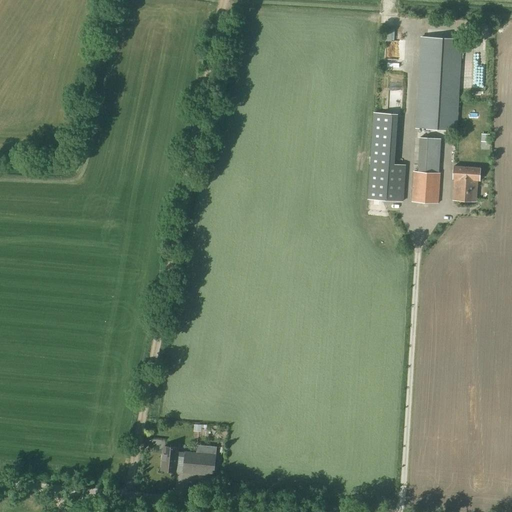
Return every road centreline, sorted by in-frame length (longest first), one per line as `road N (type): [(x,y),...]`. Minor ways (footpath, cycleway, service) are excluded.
road 1 (track): [(127,495),(224,0)]
road 2 (unclassified): [(0,483),(290,511)]
